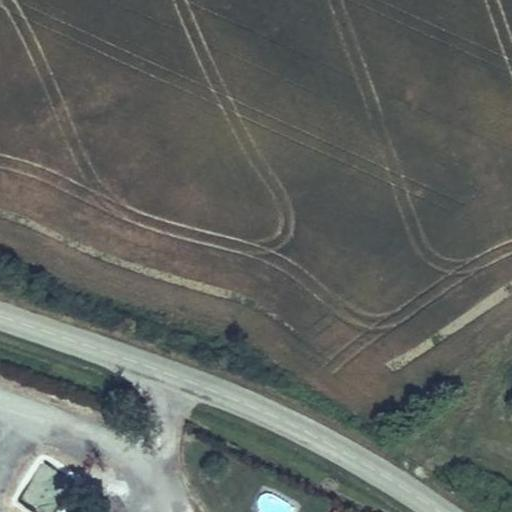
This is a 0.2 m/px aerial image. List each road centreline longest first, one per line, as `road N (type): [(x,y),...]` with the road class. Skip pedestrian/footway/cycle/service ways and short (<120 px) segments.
road 1 (secondary): [(0,316),(260,407),(438,511)]
road 2 (unknown): [(165,462),(80,437),(41,440),(18,463),(0,506)]
